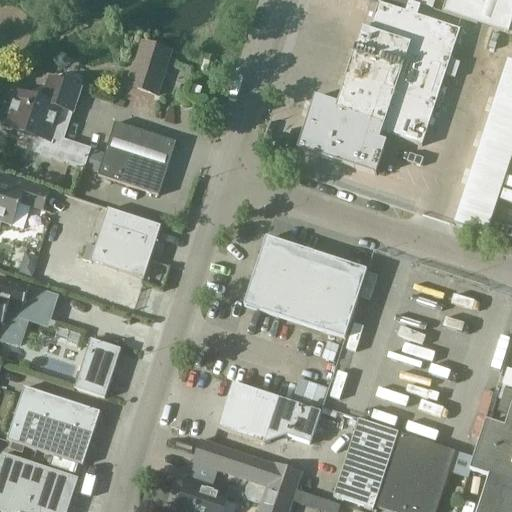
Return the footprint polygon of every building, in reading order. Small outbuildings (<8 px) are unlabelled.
[(400,0),(432,11),(435,0),(400,0)] [(509,35),(511,35),(511,0),(447,0),(443,14),(509,35)] [(409,4),(406,13),(418,17),(421,8),(409,4)] [(461,64),(451,61),(461,31),(418,17),(406,13),(379,5),(370,32),(363,30),(338,105),(315,98),(298,151),(377,177),(387,144),(380,141),(383,134),(423,148),(446,76),(455,80),(461,64)] [(143,44),(136,66),(165,75),(172,53),(143,44)] [(488,236),(511,162),(511,62),(509,62),(456,225),(488,236)] [(165,75),(136,66),(129,88),(158,98),(165,75)] [(34,100),(26,97),(24,94),(19,93),(14,95),(13,100),(14,103),(8,119),(6,121),(4,126),(7,130),(12,132),(14,131),(39,139),(34,153),(85,170),(91,151),(62,142),(72,113),(73,113),(80,94),(59,85),(58,83),(53,81),(48,83),(46,88),(47,91),(46,94),(34,100)] [(99,174),(98,178),(159,198),(177,144),(116,124),(105,155),(99,174)] [(0,222),(14,227),(21,204),(44,212),(50,193),(0,176),(0,222)] [(109,211),(96,248),(89,246),(81,270),(105,278),(108,269),(144,281),(162,228),(109,211)] [(245,308),(345,341),(368,273),(267,240),(245,308)] [(20,275),(32,279),(39,259),(31,257),(24,260),(20,275)] [(20,320),(30,289),(0,278),(0,342),(5,344),(13,318),(20,320)] [(75,390),(105,400),(122,351),(91,341),(75,390)] [(233,385),(218,430),(264,446),(288,436),(311,444),(322,414),(233,385)] [(7,442),(83,467),(101,414),(25,389),(7,442)] [(511,511),(511,409),(506,429),(487,423),(475,460),(470,473),(489,479),(478,511),(511,511)] [(359,422),(334,500),(370,511),(373,511),(375,509),(398,435),(359,422)] [(398,435),(375,509),(382,511),(436,511),(449,474),(456,454),(398,435)] [(259,511),(289,511),(302,475),(275,466),(201,441),(194,464),(250,483),(267,489),(262,506),(259,511)] [(456,454),(449,474),(468,480),(470,473),(475,460),(456,454)] [(3,455),(0,465),(0,511),(68,511),(79,480),(3,455)] [(188,479),(177,511),(224,511),(228,498),(206,491),(208,486),(188,479)] [(255,505),(256,504),(262,506),(267,489),(250,483),(248,489),(247,489),(247,490),(248,491),(255,503),(254,504),(255,505)]
